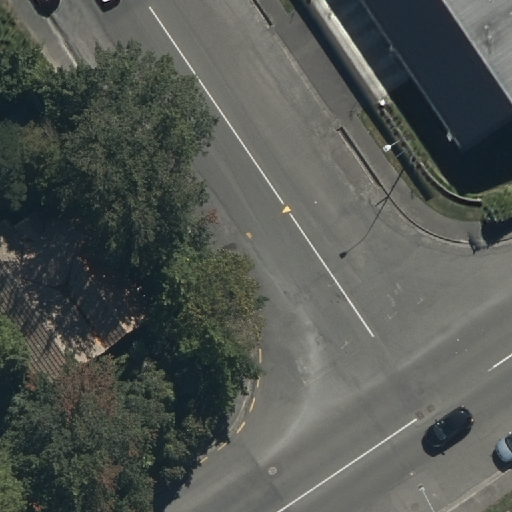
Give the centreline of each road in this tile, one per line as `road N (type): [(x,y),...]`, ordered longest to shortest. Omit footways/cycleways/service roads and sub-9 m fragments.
road 1 (residential): [(143,0),(423,411)]
road 2 (tertiary): [(274,511),(423,411)]
